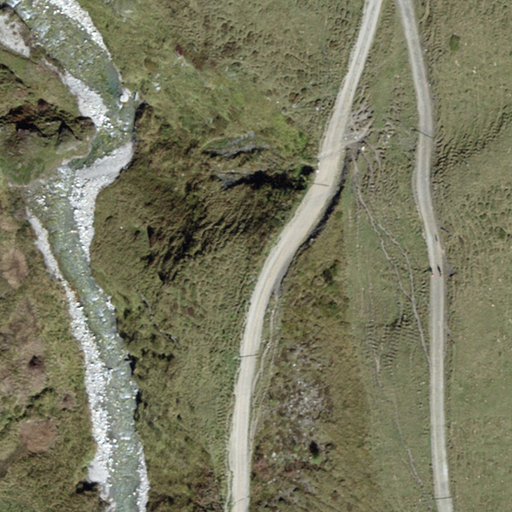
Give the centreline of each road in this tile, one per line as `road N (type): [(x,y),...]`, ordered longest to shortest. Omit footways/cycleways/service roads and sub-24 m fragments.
road 1 (track): [(380,0),(354,93),(268,291),(248,421),(247,511)]
road 2 (track): [(414,0),(431,94),(443,462),(454,511)]
